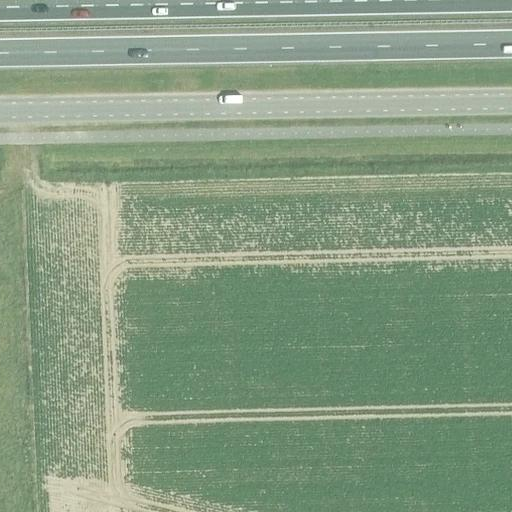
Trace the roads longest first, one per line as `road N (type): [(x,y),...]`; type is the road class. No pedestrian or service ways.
road 1 (trunk): [(0,54),(511,44)]
road 2 (trunk): [(511,5),(0,14)]
road 3 (secondary): [(0,110),(511,102)]
